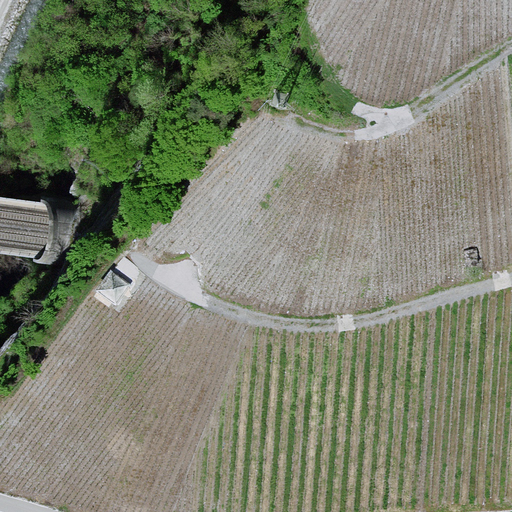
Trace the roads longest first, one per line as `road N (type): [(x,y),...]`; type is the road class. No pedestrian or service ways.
road 1 (track): [(511,276),(384,320),(325,326),(215,305),(141,253)]
road 2 (track): [(511,46),(421,113),(395,117),(361,105),(343,81),(323,23)]
road 3 (track): [(421,113),(351,133),(296,117)]
